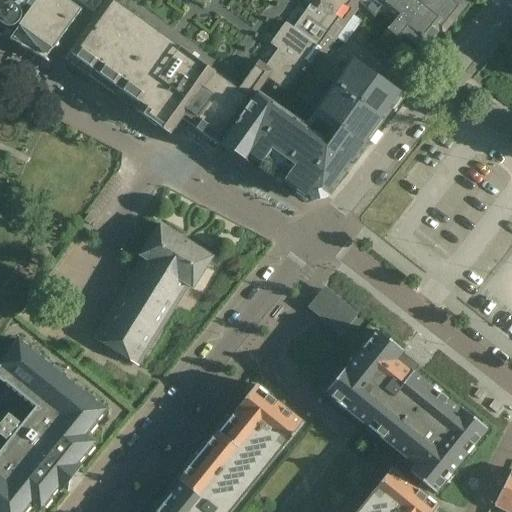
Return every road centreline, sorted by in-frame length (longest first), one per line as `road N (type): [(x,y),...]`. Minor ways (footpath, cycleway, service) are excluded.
road 1 (residential): [(318,234),(90,511)]
road 2 (residential): [(318,234),(509,0)]
road 3 (residential): [(511,381),(318,234)]
road 4 (residential): [(65,318),(155,162)]
road 5 (residential): [(0,72),(155,162)]
road 6 (residential): [(318,234),(284,227),(155,162)]
